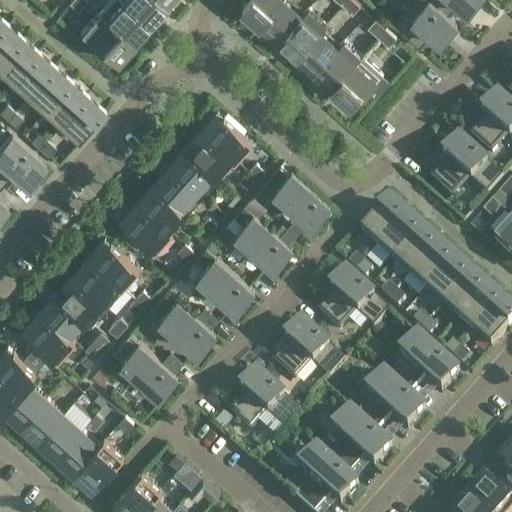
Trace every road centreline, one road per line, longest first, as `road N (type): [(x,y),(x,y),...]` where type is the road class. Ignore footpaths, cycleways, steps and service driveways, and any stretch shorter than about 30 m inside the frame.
road 1 (residential): [(355,185),(350,214),(162,428),(259,511)]
road 2 (residential): [(199,68),(168,73),(131,105),(0,256)]
road 3 (residential): [(511,16),(381,167),(355,185)]
road 4 (residential): [(369,511),(511,351)]
road 5 (residential): [(355,185),(331,177),(219,75),(199,68)]
